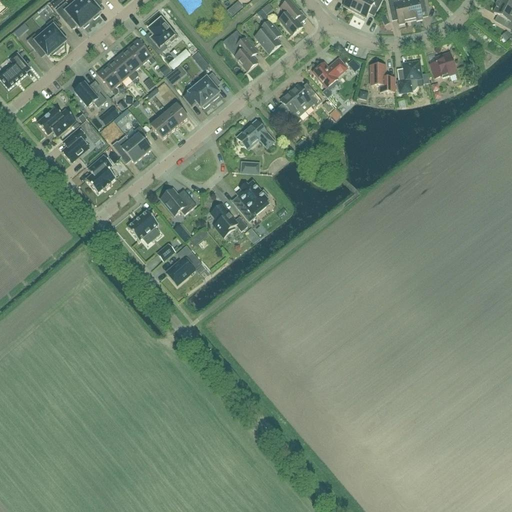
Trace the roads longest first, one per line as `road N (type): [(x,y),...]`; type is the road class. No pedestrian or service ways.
road 1 (unclassified): [(337,511),(90,224)]
road 2 (residential): [(144,0),(2,118)]
road 3 (residential): [(476,0),(434,37),(403,47),(360,44),(325,24)]
road 4 (residential): [(205,133),(312,46),(325,24)]
road 5 (unclassified): [(90,224),(2,118)]
